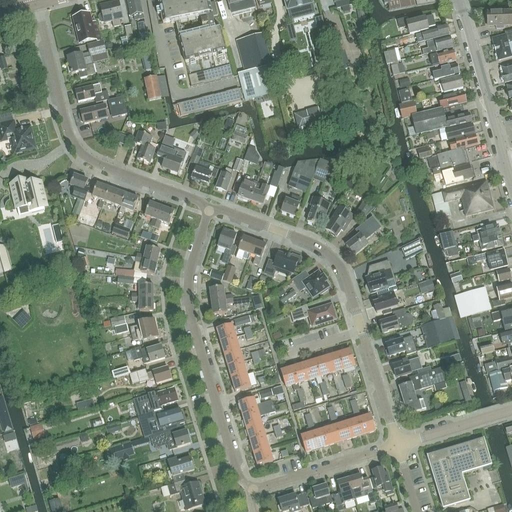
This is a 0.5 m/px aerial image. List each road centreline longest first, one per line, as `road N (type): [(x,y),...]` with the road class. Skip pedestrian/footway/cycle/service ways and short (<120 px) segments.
road 1 (residential): [(396,445),(336,261),(315,243),(209,209)]
road 2 (residential): [(251,491),(238,476),(190,317),(191,265),(209,209)]
road 3 (residential): [(209,209),(80,152),(34,5)]
road 4 (tertiary): [(505,165),(458,0)]
road 5 (residential): [(251,491),(396,445)]
road 6 (residential): [(396,445),(511,410)]
